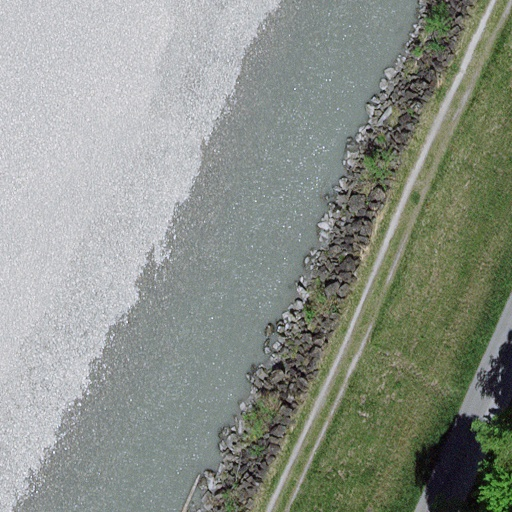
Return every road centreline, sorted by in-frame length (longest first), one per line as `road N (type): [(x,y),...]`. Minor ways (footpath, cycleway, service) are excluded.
road 1 (track): [(283,511),(503,0)]
road 2 (track): [(511,352),(440,511)]
